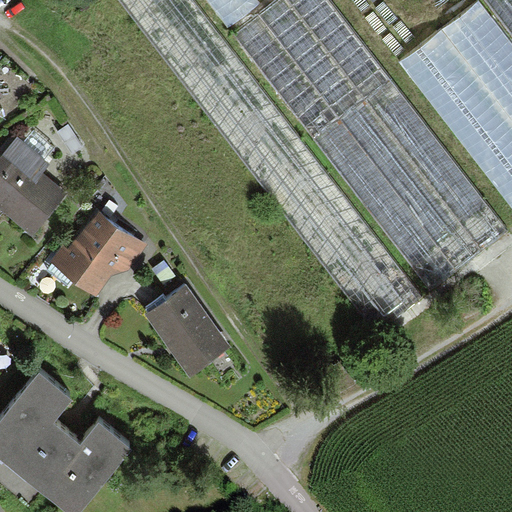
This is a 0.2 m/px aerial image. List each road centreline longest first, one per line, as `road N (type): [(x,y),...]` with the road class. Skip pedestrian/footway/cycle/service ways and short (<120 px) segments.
road 1 (track): [(298,423),(58,69),(0,28)]
road 2 (residential): [(0,290),(237,438)]
road 3 (track): [(298,423),(511,297)]
